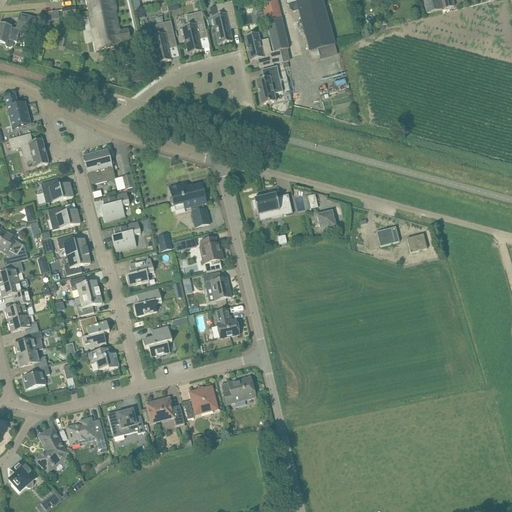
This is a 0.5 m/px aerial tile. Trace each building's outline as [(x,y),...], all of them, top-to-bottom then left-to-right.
[(86,0),(94,43),(96,51),(122,46),(121,43),(130,41),(128,30),(119,33),(114,9),(116,9),(113,0),(86,0)] [(138,0),(132,2),(135,10),(140,9),(138,0)] [(260,0),(267,25),(282,22),(276,0),(260,0)] [(310,0),(298,3),(288,6),(291,14),(298,12),(308,47),(311,55),(312,60),(320,58),(321,61),(338,56),(335,46),(332,36),(322,0),(310,0)] [(421,0),(426,15),(442,10),(439,0),(421,0)] [(440,0),(444,10),(454,7),(452,0),(440,0)] [(212,18),(213,20),(211,21),(212,25),(214,26),(219,46),(232,43),(230,30),(238,28),(232,2),(216,6),(219,16),(212,18)] [(62,11),(63,18),(76,16),(75,9),(62,11)] [(182,36),(184,36),(188,55),(202,52),(199,41),(207,39),(201,13),(186,17),(188,27),(182,28),(182,30),(181,31),(182,36)] [(20,14),(16,30),(35,35),(39,19),(20,14)] [(150,41),(151,45),(153,46),(157,65),(171,62),(169,50),(177,48),(171,22),(155,26),(157,36),(151,38),(152,40),(150,41)] [(0,42),(6,45),(6,47),(6,48),(10,49),(13,48),(14,43),(16,43),(17,40),(20,31),(11,28),(0,25),(0,42)] [(259,69),(281,64),(283,63),(280,52),(273,53),(271,54),(268,40),(260,42),(258,34),(244,38),(250,62),(257,60),(259,69)] [(263,79),(256,81),(262,105),(276,102),(274,95),(283,93),(277,67),(262,71),(263,79)] [(4,99),(12,130),(30,125),(25,103),(18,105),(15,96),(4,99)] [(8,141),(11,151),(21,148),(25,163),(33,161),(35,169),(49,165),(42,141),(32,143),(30,135),(8,141)] [(83,157),(91,186),(115,180),(111,166),(114,165),(113,159),(110,160),(107,151),(83,157)] [(122,178),(125,190),(135,188),(131,175),(122,178)] [(69,184),(60,187),(58,181),(40,185),(46,205),(53,203),(53,204),(73,199),(69,184)] [(191,214),(195,229),(210,225),(206,210),(204,211),(203,206),(206,205),(201,186),(188,189),(186,184),(169,188),(172,198),(175,213),(191,209),(192,214),(191,214)] [(100,209),(101,213),(104,223),(125,218),(122,208),(129,206),(126,195),(102,201),(104,208),(100,209)] [(252,202),(254,211),(256,210),(257,217),(270,214),(271,218),(282,216),(283,217),(292,215),(288,196),(276,198),(275,195),(254,200),(254,201),(252,202)] [(315,196),(308,197),(311,210),(317,208),(315,196)] [(33,212),(30,207),(25,210),(28,215),(33,212)] [(47,212),(52,232),(60,230),(80,225),(76,211),(66,213),(65,207),(47,212)] [(324,230),(325,235),(336,232),(335,227),(332,212),(317,216),(320,231),(324,230)] [(149,220),(141,222),(143,229),(150,227),(149,220)] [(112,239),(115,253),(136,247),(134,238),(141,236),(138,224),(114,230),(115,238),(112,239)] [(376,233),(380,247),(399,243),(395,228),(376,233)] [(16,239),(5,233),(0,240),(0,251),(10,258),(12,265),(21,263),(28,261),(24,247),(15,241),(16,239)] [(157,238),(161,252),(172,250),(168,235),(157,238)] [(407,240),(410,254),(427,250),(423,235),(407,240)] [(65,250),(67,258),(87,253),(84,240),(74,243),(72,236),(57,240),(60,251),(65,250)] [(202,248),(200,249),(203,265),(204,265),(206,274),(222,271),(220,265),(220,262),(223,261),(220,250),(218,250),(217,245),(215,239),(206,241),(201,242),(202,248)] [(195,240),(175,245),(177,252),(197,248),(195,240)] [(87,253),(67,258),(69,265),(64,267),(66,277),(82,274),(80,268),(90,265),(87,253)] [(38,260),(40,269),(47,268),(45,259),(38,260)] [(126,278),(128,288),(149,283),(147,275),(154,273),(150,260),(129,266),(132,276),(126,278)] [(0,274),(0,287),(19,282),(17,275),(23,273),(21,263),(12,265),(5,267),(8,266),(10,272),(0,274)] [(227,285),(228,285),(227,279),(221,280),(219,273),(210,276),(203,277),(206,290),(212,288),(215,302),(231,298),(229,289),(228,290),(227,285)] [(77,291),(79,298),(99,293),(96,282),(86,284),(85,278),(69,282),(72,292),(77,291)] [(16,295),(17,301),(30,298),(27,288),(21,290),(19,282),(0,287),(0,289),(2,299),(16,295)] [(56,293),(58,293),(56,284),(49,285),(51,296),(56,295),(56,293)] [(134,308),(136,318),(157,313),(155,305),(162,304),(158,291),(139,296),(137,296),(139,307),(134,308)] [(99,293),(79,298),(81,306),(76,307),(79,318),(94,314),(92,307),(102,305),(99,293)] [(5,310),(8,322),(28,317),(26,310),(32,308),(30,298),(17,301),(19,307),(5,310)] [(217,326),(220,340),(239,336),(236,321),(231,322),(228,310),(215,313),(218,325),(217,326)] [(24,330),(26,336),(39,333),(36,323),(30,325),(28,317),(8,322),(11,334),(24,330)] [(109,333),(107,323),(98,325),(96,318),(80,322),(84,337),(81,338),(85,351),(106,345),(103,335),(109,333)] [(151,332),(153,339),(142,342),(144,350),(148,349),(151,358),(170,354),(167,344),(172,343),(168,328),(151,332)] [(14,345),(17,357),(37,352),(35,344),(41,343),(39,333),(26,336),(27,342),(14,345)] [(89,355),(91,365),(97,364),(99,372),(108,369),(109,371),(118,368),(115,354),(111,355),(110,349),(89,355)] [(33,365),(35,371),(48,367),(47,366),(45,358),(39,359),(37,352),(17,357),(20,368),(33,365)] [(63,368),(64,371),(66,381),(72,379),(69,366),(63,368)] [(48,367),(35,371),(36,375),(23,378),(26,391),(45,386),(43,377),(50,376),(48,367)] [(241,383),(228,386),(230,392),(223,394),(225,404),(226,406),(246,401),(245,399),(255,396),(254,391),(256,391),(254,385),(252,385),(250,378),(240,381),(241,383)] [(186,413),(188,421),(193,419),(196,415),(217,410),(211,388),(204,390),(203,390),(203,391),(201,389),(199,390),(198,392),(197,392),(190,394),(192,404),(195,411),(186,413)] [(151,425),(173,419),(176,427),(184,425),(180,407),(171,409),(169,399),(146,405),(151,425)] [(107,415),(110,425),(113,439),(137,433),(138,435),(145,433),(141,417),(134,419),(132,411),(118,415),(118,413),(107,415)] [(83,425),(66,429),(71,447),(96,440),(98,451),(107,449),(104,439),(99,421),(92,423),(91,420),(82,422),(83,425)] [(46,451),(36,461),(48,473),(66,454),(57,439),(53,430),(39,437),(46,451)] [(186,445),(184,446),(184,449),(192,448),(192,446),(189,436),(185,437),(187,443),(186,445)] [(9,481),(20,494),(26,488),(28,489),(30,489),(33,487),(33,484),(32,483),(37,479),(28,469),(22,461),(11,470),(15,475),(9,481)] [(55,494),(39,505),(44,511),(48,511),(61,503),(55,494)]
